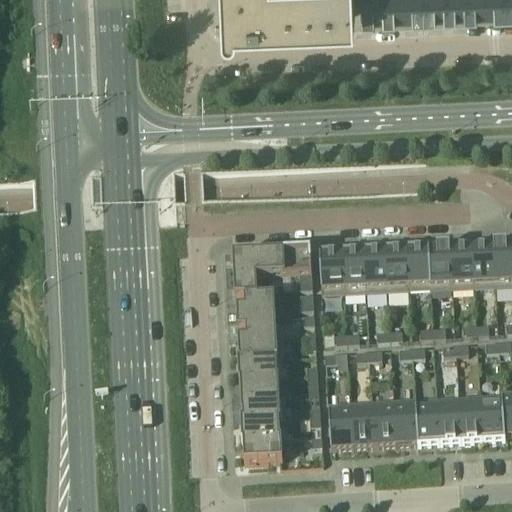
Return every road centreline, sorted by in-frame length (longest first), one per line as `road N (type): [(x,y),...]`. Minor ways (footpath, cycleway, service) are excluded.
road 1 (residential): [(210,511),(196,227),(469,214),(511,200)]
road 2 (tertiary): [(511,115),(119,135)]
road 3 (tertiary): [(121,164),(511,144)]
road 4 (residential): [(511,42),(207,56),(194,40),(193,0)]
road 5 (primary): [(65,149),(83,511)]
road 6 (primary): [(135,511),(121,164)]
road 7 (primary): [(60,0),(65,149)]
road 8 (residential): [(401,503),(259,511)]
road 9 (primary): [(119,135),(113,0)]
